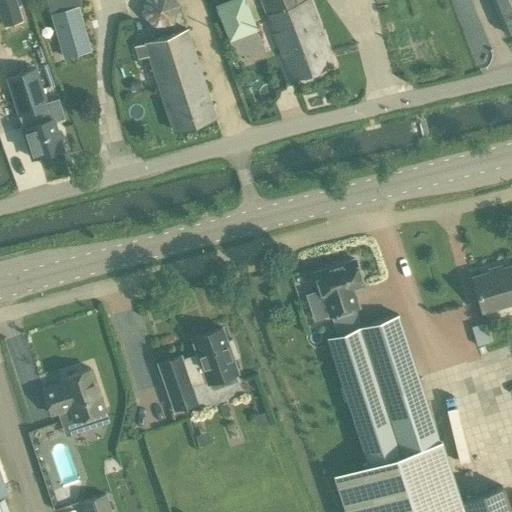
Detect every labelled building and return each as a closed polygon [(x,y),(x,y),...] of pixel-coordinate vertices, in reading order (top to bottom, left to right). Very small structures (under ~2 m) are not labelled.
[(7,0),(0,3),(0,5),(10,29),(26,22),(16,0),(7,0)] [(145,0),(142,12),(155,26),(172,21),(178,4),(174,0),(145,0)] [(248,0),(222,0),(217,2),(237,56),(266,44),(248,0)] [(261,0),(292,80),(332,65),(307,0),(261,0)] [(511,0),(490,0),(505,34),(511,31),(511,0)] [(77,7),(52,14),(64,57),(89,50),(77,7)] [(172,131),(215,118),(187,29),(145,42),(145,44),(136,46),(139,58),(149,55),(172,131)] [(36,67),(5,77),(18,117),(19,117),(22,127),(32,159),(61,149),(52,121),(64,117),(58,97),(47,101),(36,67)] [(362,287),(353,261),(313,274),(328,317),(357,308),(351,291),(362,287)] [(511,265),(472,277),(476,289),(482,310),(511,300),(511,265)] [(398,315),(328,338),(369,463),(439,440),(398,315)] [(181,363),(179,356),(156,364),(172,409),(195,401),(189,384),(204,379),(205,383),(219,378),(222,386),(237,381),(234,373),(236,373),(231,359),(236,358),(230,340),(225,341),(221,328),(190,339),(196,358),(181,363)] [(511,345),(448,363),(466,428),(490,421),(493,433),(505,430),(508,442),(511,440),(511,345)] [(56,386),(43,390),(52,415),(71,409),(75,421),(105,411),(91,369),(61,379),(63,386),(57,388),(56,386)] [(61,417),(30,427),(54,501),(68,497),(64,483),(78,479),(70,455),(55,460),(49,440),(67,434),(61,417)] [(369,463),(333,475),(345,511),(511,511),(502,485),(461,498),(442,439),(439,440),(369,463)] [(0,511),(9,511),(3,496),(1,497),(0,494),(0,492),(7,490),(0,472),(0,511)] [(83,511),(111,511),(106,495),(81,504),(83,511)]
